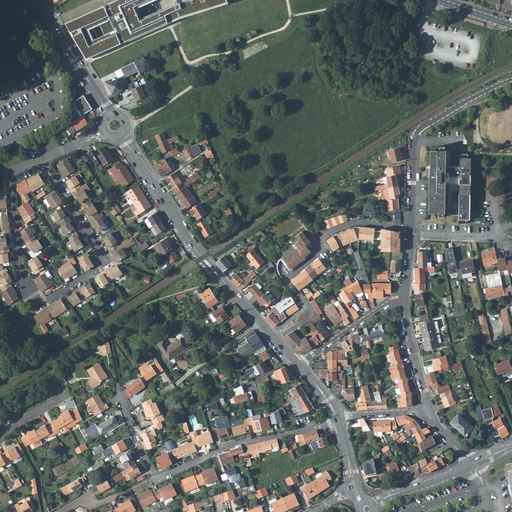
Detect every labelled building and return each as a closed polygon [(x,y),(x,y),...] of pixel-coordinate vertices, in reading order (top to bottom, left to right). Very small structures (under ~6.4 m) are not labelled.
[(139,0),(117,0),(111,3),(114,8),(107,11),(106,8),(72,23),(90,55),(125,39),(122,33),(131,29),(130,26),(129,24),(141,19),(136,8),(142,5),(139,0)] [(174,20),(180,18),(175,3),(177,2),(176,0),(139,0),(142,5),(153,0),(156,0),(160,10),(141,19),(129,24),(130,26),(131,29),(122,33),(125,39),(126,42),(174,20)] [(218,0),(176,0),(177,2),(175,3),(180,18),(187,15),(186,11),(219,1),(218,0)] [(228,3),(227,0),(218,0),(219,1),(186,11),(187,15),(228,3)] [(150,68),(144,57),(121,68),(123,71),(125,75),(119,78),(110,83),(109,81),(106,83),(110,91),(111,91),(113,94),(122,90),(123,89),(120,81),(127,76),(138,71),(140,74),(150,68)] [(133,86),(131,83),(123,86),(126,92),(131,89),(136,87),(135,85),(133,86)] [(136,100),(146,96),(141,85),(136,87),(131,89),(136,100)] [(74,102),(78,107),(80,112),(78,113),(75,116),(77,119),(83,115),(92,109),(84,96),(74,102)] [(88,124),(83,115),(77,119),(72,122),(74,125),(68,129),(70,133),(71,134),(88,124)] [(68,123),(62,127),(67,135),(70,133),(68,129),(74,125),(72,122),(69,124),(68,123)] [(167,140),(163,132),(155,136),(159,144),(167,140)] [(167,140),(159,144),(163,153),(171,149),(168,143),(171,142),(173,142),(171,138),(167,140)] [(198,146),(197,143),(183,150),(188,160),(191,157),(190,154),(193,152),(194,154),(197,152),(197,151),(200,150),(198,146)] [(183,150),(181,145),(168,152),(170,156),(182,151),(183,150)] [(103,147),(96,151),(101,159),(98,161),(102,166),(112,160),(106,150),(105,150),(103,147)] [(392,163),(402,160),(400,148),(390,151),(392,163)] [(460,166),(446,166),(446,150),(445,150),(438,150),(431,150),(430,212),(436,212),(444,212),(445,212),(446,180),(459,180),(459,224),(467,224),(467,221),(471,221),(471,158),(468,158),(468,154),(460,154),(460,166)] [(98,161),(92,151),(87,154),(86,153),(81,157),(85,162),(90,159),(98,172),(103,168),(102,166),(98,161)] [(154,164),(165,159),(170,156),(168,152),(161,156),(162,157),(159,159),(158,157),(152,160),(154,164)] [(62,170),(61,171),(65,177),(75,171),(67,159),(58,165),(61,168),(62,170)] [(172,170),(165,159),(154,164),(162,176),(172,170)] [(117,177),(128,170),(125,165),(123,166),(120,161),(109,168),(110,170),(112,173),(114,172),(117,177)] [(400,166),(386,169),(388,176),(401,174),(400,166)] [(123,186),(125,185),(133,180),(132,180),(127,172),(128,171),(128,170),(117,177),(121,183),(123,186)] [(185,180),(182,182),(177,175),(176,172),(165,179),(168,184),(170,183),(177,193),(187,186),(201,177),(197,172),(185,180)] [(68,188),(71,193),(81,187),(79,184),(80,183),(78,180),(82,177),(79,173),(75,176),(75,175),(66,181),(68,183),(69,185),(70,187),(68,188)] [(25,180),(32,190),(32,191),(44,183),(37,174),(34,176),(31,178),(31,176),(25,180)] [(402,178),(401,174),(388,176),(386,177),(388,184),(385,185),(369,188),(370,192),(378,190),(383,189),(398,186),(397,179),(402,178)] [(26,194),(32,190),(25,180),(25,179),(14,186),(15,186),(21,197),(26,203),(27,202),(30,200),(26,194)] [(75,198),(76,197),(78,199),(80,202),(89,196),(86,193),(90,190),(86,183),(81,187),(71,193),(75,198)] [(137,185),(126,192),(131,199),(128,201),(130,204),(133,203),(144,195),(137,185)] [(187,186),(177,193),(182,202),(183,201),(188,208),(197,202),(187,186)] [(398,186),(383,189),(383,192),(380,193),(381,196),(378,197),(379,200),(387,199),(399,198),(398,197),(400,196),(398,186)] [(56,192),(45,199),(46,199),(50,206),(52,209),(63,202),(56,192)] [(133,203),(137,209),(134,211),(137,215),(151,206),(144,195),(133,203)] [(388,210),(394,210),(394,213),(401,213),(400,210),(399,210),(399,198),(387,199),(388,210)] [(87,213),(88,215),(87,216),(90,220),(99,215),(96,210),(97,210),(93,202),(91,200),(83,205),(85,208),(84,208),(87,213)] [(21,215),(27,223),(35,218),(32,215),(34,214),(27,202),(26,203),(17,208),(21,215)] [(112,206),(117,213),(121,210),(115,202),(111,204),(112,206)] [(206,213),(200,204),(190,211),(193,215),(194,215),(197,219),(206,213)] [(66,212),(64,213),(62,210),(60,208),(52,213),(54,217),(57,221),(58,220),(61,223),(69,218),(66,212)] [(224,210),(228,218),(233,215),(229,208),(224,210)] [(153,225),(161,220),(155,212),(148,217),(148,218),(153,225)] [(345,214),(324,221),(327,229),(348,221),(345,214)] [(0,216),(0,233),(9,233),(8,223),(8,215),(0,216)] [(94,224),(95,226),(98,229),(106,224),(102,216),(100,217),(99,215),(90,220),(92,225),(94,224)] [(74,229),(71,225),(70,223),(72,222),(69,218),(61,223),(62,226),(61,227),(63,230),(65,234),(74,229)] [(153,225),(148,218),(145,220),(145,221),(149,228),(150,227),(153,225)] [(205,219),(197,224),(205,238),(213,233),(210,227),(209,225),(211,223),(208,218),(205,219)] [(137,225),(134,220),(125,226),(128,230),(137,225)] [(166,229),(161,220),(153,225),(150,227),(155,235),(166,229)] [(20,232),(23,235),(24,238),(23,239),(26,243),(35,238),(33,235),(34,233),(29,226),(20,232)] [(382,251),(400,252),(400,243),(398,243),(398,238),(399,238),(399,233),(395,233),(395,238),(382,238),(382,231),(374,231),(375,228),(360,227),(360,228),(356,228),(338,235),(342,246),(360,240),(374,241),(374,238),(382,238),(382,251)] [(395,233),(399,233),(399,232),(382,228),(382,231),(382,238),(395,238),(395,233)] [(298,247),(283,258),(291,269),(306,258),(305,257),(308,255),(311,252),(309,248),(307,246),(310,243),(311,242),(303,231),(296,237),(301,244),(301,245),(299,246),(298,247)] [(80,237),(77,232),(68,238),(70,242),(69,242),(74,250),(82,245),(80,240),(78,238),(80,237)] [(118,241),(113,234),(104,239),(107,243),(108,245),(107,246),(108,248),(110,252),(119,246),(119,245),(117,242),(119,242),(118,241)] [(330,246),(334,252),(340,247),(338,241),(334,236),(328,240),(332,245),(330,246)] [(6,237),(0,237),(0,250),(10,249),(9,244),(7,244),(7,241),(7,240),(6,237)] [(120,259),(127,255),(123,249),(135,241),(133,238),(133,237),(128,240),(122,244),(119,246),(110,252),(111,253),(113,256),(114,255),(116,258),(118,261),(120,259)] [(135,241),(141,251),(149,245),(147,241),(142,244),(141,242),(139,243),(135,237),(133,238),(135,241)] [(35,238),(26,243),(29,248),(30,247),(32,249),(34,253),(43,247),(38,240),(37,241),(35,238)] [(156,245),(162,255),(172,249),(165,238),(156,245)] [(252,247),(244,253),(246,255),(254,249),(252,247)] [(453,248),(449,249),(450,254),(447,254),(448,264),(445,264),(446,270),(449,269),(450,273),(458,272),(454,250),(453,248)] [(0,262),(9,262),(9,258),(9,255),(10,255),(11,255),(10,249),(0,250),(0,262)] [(257,268),(264,262),(254,249),(246,255),(257,268)] [(495,249),(482,252),(484,264),(498,261),(497,256),(495,249)] [(358,269),(359,271),(355,272),(357,275),(362,283),(363,283),(369,281),(359,252),(358,251),(352,253),(358,269)] [(427,251),(418,251),(419,267),(428,267),(432,266),(431,262),(428,262),(428,258),(427,251)] [(80,261),(79,261),(85,271),(93,266),(90,261),(88,258),(90,256),(87,252),(78,257),(80,261)] [(164,258),(169,265),(179,258),(174,252),(164,258)] [(32,265),(34,268),(32,269),(36,274),(45,268),(37,256),(29,261),(32,265)] [(232,265),(224,256),(216,262),(220,268),(224,272),(232,265)] [(500,256),(497,256),(498,261),(500,271),(507,269),(505,257),(501,258),(500,256)] [(306,270),(291,280),(299,290),(313,280),(312,279),(329,266),(326,262),(323,264),(319,258),(305,269),(306,270)] [(69,260),(58,268),(65,279),(68,277),(67,276),(70,274),(76,270),(72,265),(69,260)] [(473,260),(460,263),(463,274),(475,271),(473,260)] [(113,267),(111,269),(110,268),(107,269),(105,270),(111,279),(114,277),(115,278),(122,274),(117,266),(117,265),(115,266),(113,267)] [(415,267),(415,284),(414,284),(414,290),(426,289),(425,272),(435,271),(435,269),(437,268),(437,265),(436,265),(432,266),(428,267),(419,267),(415,267)] [(5,268),(0,271),(0,276),(1,276),(6,285),(2,289),(4,291),(13,285),(11,282),(14,280),(13,278),(11,275),(9,271),(10,271),(8,268),(5,268)] [(101,287),(108,282),(108,281),(111,279),(105,270),(101,273),(101,275),(99,276),(95,278),(101,287)] [(500,270),(486,273),(489,285),(502,283),(500,270)] [(250,279),(251,279),(256,275),(253,271),(247,276),(250,279)] [(42,291),(53,284),(50,279),(46,272),(35,279),(37,282),(40,285),(38,286),(42,291)] [(245,287),(250,280),(247,276),(243,280),(239,276),(237,274),(231,280),(240,290),(245,286),(245,287)] [(352,283),(346,286),(347,288),(349,291),(356,288),(360,285),(358,280),(352,283)] [(78,289),(84,298),(86,296),(87,297),(95,292),(89,283),(85,286),(83,287),(83,286),(78,289)] [(391,284),(375,283),(370,284),(372,298),(384,297),(383,293),(391,292),(391,284)] [(489,285),(485,286),(487,295),(492,294),(491,290),(499,289),(500,293),(504,292),(502,283),(489,285)] [(259,290),(255,284),(249,289),(253,295),(259,290)] [(363,284),(364,293),(367,293),(369,299),(370,298),(372,308),(374,306),(372,298),(370,284),(363,284)] [(2,292),(10,304),(18,298),(17,295),(15,293),(16,292),(17,292),(13,285),(4,291),(2,292)] [(200,294),(209,308),(218,302),(209,288),(200,294)] [(354,298),(349,291),(347,288),(342,292),(341,293),(346,303),(354,298)] [(73,292),(74,293),(72,294),(68,297),(74,305),(76,304),(81,301),(81,300),(84,298),(78,289),(73,292)] [(253,295),(261,304),(262,303),(266,307),(273,301),(266,293),(263,294),(259,290),(253,295)] [(311,292),(306,295),(308,298),(312,295),(314,299),(314,298),(321,294),(319,291),(314,294),(311,291),(311,292)] [(425,305),(423,294),(415,295),(417,306),(418,306),(425,305)] [(285,317),(282,311),(295,302),(290,295),(275,306),(271,311),(269,311),(267,313),(269,315),(265,318),(274,327),(280,322),(285,317)] [(319,329),(321,333),(320,334),(318,330),(313,323),(321,318),(319,315),(322,313),(316,301),(314,298),(314,299),(311,301),(319,315),(307,322),(308,323),(309,325),(312,330),(320,341),(329,335),(325,330),(323,331),(321,328),(319,329)] [(362,308),(368,306),(365,299),(360,301),(362,308)] [(55,306),(54,304),(49,308),(55,317),(58,315),(59,316),(66,311),(61,302),(57,305),(55,306)] [(282,311),(285,317),(299,308),(295,302),(282,311)] [(465,309),(464,302),(452,304),(454,312),(465,309)] [(334,325),(343,319),(335,307),(333,303),(324,309),(334,325)] [(335,307),(343,319),(346,317),(348,316),(340,303),(335,307)] [(348,308),(355,319),(359,316),(357,313),(356,313),(351,305),(348,308)] [(222,307),(215,311),(213,308),(199,318),(201,321),(209,315),(214,322),(217,320),(219,323),(228,317),(222,307)] [(44,311),(45,312),(44,313),(35,319),(41,327),(45,334),(49,331),(45,325),(53,319),(52,318),(55,317),(49,308),(44,311)] [(511,331),(508,312),(502,313),(506,335),(511,333),(511,332),(511,331)] [(483,313),(478,314),(485,345),(491,342),(485,316),(484,316),(483,313)] [(229,322),(231,325),(234,328),(236,332),(246,325),(239,315),(229,322)] [(437,334),(434,321),(420,324),(421,329),(423,329),(424,333),(425,337),(437,334)] [(368,340),(388,335),(385,324),(379,325),(380,328),(377,329),(376,327),(373,328),(374,330),(371,330),(370,327),(364,329),(365,334),(359,335),(361,342),(365,341),(367,348),(370,347),(369,344),(368,340)] [(306,336),(312,347),(321,342),(320,341),(312,330),(311,331),(312,332),(306,335),(306,336)] [(266,349),(262,343),(254,331),(236,343),(238,346),(246,340),(248,343),(237,349),(243,358),(256,350),(258,354),(266,349)] [(288,337),(286,340),(292,348),(310,349),(312,347),(306,336),(299,341),(293,332),(287,336),(288,337)] [(351,335),(354,344),(353,344),(354,349),(356,349),(358,349),(357,347),(358,347),(357,343),(361,342),(359,335),(358,333),(351,335)] [(437,334),(425,337),(425,341),(426,345),(425,345),(426,351),(440,348),(439,342),(437,334)] [(354,344),(351,335),(340,342),(347,351),(354,349),(353,344),(354,344)] [(159,344),(169,360),(188,347),(182,337),(167,347),(163,341),(159,344)] [(111,355),(109,343),(101,345),(103,356),(111,355)] [(328,351),(328,360),(337,360),(342,359),(342,350),(337,350),(337,348),(332,348),(332,350),(328,351)] [(271,356),(266,349),(258,354),(257,355),(261,362),(263,361),(271,356)] [(394,366),(402,364),(399,350),(390,352),(389,352),(391,361),(392,361),(393,366),(394,366)] [(447,355),(442,357),(436,358),(435,359),(436,365),(426,367),(428,373),(445,367),(450,366),(447,355)] [(511,368),(508,359),(495,365),(498,374),(511,368)] [(137,366),(146,379),(156,373),(157,374),(160,372),(154,362),(149,365),(145,360),(137,366)] [(157,360),(154,362),(160,372),(163,369),(157,360)] [(328,360),(328,369),(328,374),(337,374),(337,371),(337,366),(337,362),(337,360),(328,360)] [(260,373),(268,369),(263,361),(261,362),(256,365),(260,373)] [(450,366),(450,368),(453,367),(454,370),(462,366),(461,361),(452,365),(450,366)] [(99,362),(87,370),(92,379),(89,381),(93,389),(101,384),(100,382),(108,378),(99,362)] [(390,367),(393,381),(397,380),(398,380),(407,378),(403,364),(402,364),(394,366),(393,366),(390,367)] [(206,365),(195,373),(198,378),(209,371),(206,365)] [(215,365),(208,369),(213,378),(220,374),(215,365)] [(260,373),(256,365),(251,367),(253,371),(256,375),(260,373)] [(285,367),(260,377),(263,384),(269,381),(267,377),(270,375),(274,374),(276,378),(281,377),(282,379),(282,381),(281,381),(281,383),(290,379),(285,367)] [(442,370),(445,369),(445,367),(428,373),(426,374),(428,383),(430,389),(436,387),(439,394),(450,390),(447,383),(439,386),(436,377),(435,374),(438,372),(442,371),(442,370)] [(328,369),(311,370),(319,378),(328,378),(328,374),(328,369)] [(337,382),(337,380),(342,380),(342,374),(337,374),(328,374),(328,378),(328,380),(333,380),(333,382),(337,382)] [(131,394),(144,385),(139,377),(125,386),(126,387),(130,394),(131,394)] [(397,395),(411,391),(408,378),(407,378),(398,380),(400,388),(395,389),(397,395)] [(291,389),(295,396),(292,398),(289,399),(291,402),(306,394),(300,384),(291,389)] [(252,399),(250,391),(244,393),(242,385),(232,389),(234,396),(233,397),(235,403),(245,401),(252,399)] [(331,391),(339,400),(341,393),(343,389),(343,387),(340,387),(338,385),(331,391)] [(130,394),(126,387),(122,390),(126,396),(130,394)] [(363,389),(368,409),(383,408),(381,401),(381,398),(380,396),(379,391),(376,392),(377,396),(375,396),(376,401),(372,403),(369,389),(367,390),(366,387),(363,388),(363,389)] [(354,388),(346,389),(343,389),(341,393),(347,399),(355,398),(354,388)] [(357,403),(358,410),(368,409),(363,389),(359,390),(361,403),(357,403)] [(441,399),(444,408),(454,404),(450,390),(439,394),(438,394),(440,399),(441,399)] [(314,395),(311,391),(306,394),(291,402),(286,405),(288,408),(290,407),(296,416),(304,413),(313,407),(308,398),(314,395)] [(409,407),(412,405),(411,391),(397,395),(397,398),(397,407),(409,407)] [(96,415),(109,408),(107,404),(104,405),(98,394),(87,400),(91,406),(87,408),(90,413),(94,411),(96,415)] [(164,419),(163,416),(161,417),(156,407),(158,406),(157,405),(155,406),(151,399),(141,403),(144,408),(145,407),(146,410),(144,411),(147,417),(148,420),(151,419),(154,425),(162,421),(164,419)] [(502,413),(499,405),(491,408),(492,410),(492,411),(493,416),(502,413)] [(285,413),(282,407),(270,415),(269,415),(272,425),(282,421),(280,416),(285,413)] [(68,410),(61,414),(62,417),(67,425),(69,428),(76,424),(76,423),(73,419),(76,418),(76,416),(79,414),(77,408),(72,410),(69,411),(68,410)] [(482,413),(486,425),(487,425),(493,438),(501,435),(494,422),(493,422),(493,421),(492,418),(494,418),(493,416),(492,411),(482,413)] [(82,419),(79,414),(76,416),(76,418),(73,419),(76,423),(82,419)] [(227,414),(215,418),(219,429),(216,430),(217,433),(219,439),(233,435),(228,419),(227,414)] [(466,421),(458,414),(450,422),(466,436),(473,429),(465,422),(466,421)] [(96,426),(95,424),(89,427),(91,430),(87,432),(91,439),(118,424),(114,416),(96,426)] [(397,417),(399,426),(406,423),(409,424),(415,421),(405,416),(397,417)] [(507,422),(504,416),(493,421),(493,422),(494,422),(501,435),(502,437),(509,434),(507,429),(509,428),(508,426),(506,427),(505,423),(507,422)] [(53,424),(50,426),(55,435),(60,432),(59,430),(62,428),(65,433),(70,430),(69,428),(67,425),(62,417),(52,422),(53,424)] [(267,417),(252,421),(251,417),(247,418),(249,425),(252,424),(254,432),(270,428),(267,417)] [(230,423),(233,436),(246,432),(246,429),(249,428),(249,425),(247,418),(230,423)] [(351,430),(350,427),(358,427),(355,420),(348,421),(346,423),(348,430),(351,430)] [(415,421),(409,424),(405,427),(407,432),(419,425),(415,421)] [(160,422),(141,432),(147,445),(148,449),(156,446),(154,442),(157,441),(154,435),(156,434),(156,433),(160,431),(161,429),(162,429),(162,426),(160,422)] [(396,423),(390,423),(390,422),(374,423),(374,433),(375,433),(375,436),(382,436),(382,432),(391,431),(391,430),(397,430),(396,423)] [(419,425),(407,432),(409,436),(410,436),(414,434),(421,430),(419,425)] [(47,439),(55,435),(50,426),(47,428),(45,426),(36,431),(41,440),(46,437),(47,439)] [(421,430),(414,434),(414,436),(415,436),(417,440),(419,444),(424,440),(426,439),(424,436),(430,433),(430,431),(425,428),(421,430)] [(35,430),(27,434),(27,435),(25,437),(21,439),(26,447),(29,445),(32,443),(33,444),(41,440),(36,431),(35,430)] [(193,441),(196,447),(214,441),(210,431),(197,435),(197,434),(191,436),(193,441)] [(310,443),(319,440),(316,431),(311,432),(310,433),(303,435),(302,435),(297,435),(298,442),(300,447),(310,443)] [(397,441),(403,452),(405,450),(403,447),(401,443),(408,438),(409,439),(410,439),(409,437),(409,436),(407,432),(403,435),(402,437),(397,441)] [(426,439),(424,440),(419,444),(419,445),(422,451),(441,441),(434,435),(426,439)] [(277,438),(257,443),(259,453),(267,451),(267,450),(273,449),(272,447),(279,446),(277,438)] [(313,451),(328,446),(326,438),(319,440),(310,443),(313,451)] [(41,440),(33,444),(35,449),(43,444),(41,440)] [(116,453),(127,447),(123,440),(112,446),(114,450),(116,453)] [(174,455),(176,459),(197,450),(196,447),(193,441),(186,445),(181,446),(176,449),(171,440),(167,441),(168,442),(174,455)] [(162,455),(156,458),(161,468),(172,463),(169,457),(174,455),(168,442),(164,444),(168,450),(169,452),(162,455)] [(251,461),(249,457),(259,454),(259,453),(257,443),(247,446),(248,450),(243,451),(243,453),(247,467),(252,465),(251,461)] [(8,452),(5,454),(9,461),(12,460),(13,461),(21,456),(24,454),(19,444),(15,446),(7,451),(8,452)] [(104,451),(100,445),(93,449),(96,455),(102,452),(104,451)] [(242,448),(218,455),(222,465),(233,462),(232,457),(243,453),(243,451),(242,448)] [(130,453),(120,458),(126,469),(136,464),(130,453)] [(1,454),(0,454),(0,467),(7,464),(6,463),(9,461),(5,454),(2,455),(1,454)] [(441,458),(434,461),(438,468),(444,465),(441,458)] [(92,471),(104,464),(102,460),(90,466),(92,471)] [(372,460),(363,465),(364,471),(366,470),(367,477),(376,474),(375,472),(377,471),(377,468),(375,469),(373,463),(372,460)] [(428,465),(426,461),(425,460),(418,463),(423,474),(431,473),(431,472),(428,465)] [(428,465),(431,472),(438,468),(434,461),(433,462),(428,465)] [(396,473),(400,471),(396,462),(386,467),(388,471),(390,470),(391,473),(395,471),(396,473)] [(141,473),(136,464),(126,469),(125,470),(127,473),(129,473),(131,478),(141,473)] [(417,470),(414,471),(412,466),(411,466),(408,468),(411,474),(415,472),(416,475),(419,474),(417,470)] [(201,473),(201,474),(198,475),(201,485),(205,483),(205,484),(218,479),(214,468),(201,473)] [(230,479),(223,482),(226,492),(231,491),(229,485),(234,483),(236,484),(239,485),(240,489),(245,487),(241,474),(236,475),(234,468),(225,471),(226,475),(228,475),(230,479)] [(121,472),(120,473),(112,477),(115,482),(124,478),(121,472)] [(322,474),(323,476),(312,483),(319,494),(330,487),(327,483),(332,480),(328,473),(327,473),(326,472),(322,474)] [(85,475),(61,488),(65,495),(86,484),(84,480),(87,479),(85,475)] [(198,487),(197,486),(201,485),(198,475),(194,477),(194,475),(181,480),(185,492),(198,487)] [(290,477),(294,484),(298,482),(295,475),(290,477)] [(285,479),(289,487),(294,484),(290,477),(285,479)] [(107,480),(97,486),(98,489),(100,492),(111,487),(107,480)] [(301,490),(308,500),(319,494),(312,483),(301,490)] [(176,494),(171,484),(155,491),(159,498),(161,502),(164,501),(171,497),(176,494)] [(260,489),(263,497),(268,495),(265,487),(260,489)] [(151,491),(150,490),(138,496),(144,507),(156,501),(156,500),(159,498),(155,491),(154,489),(151,491)] [(254,492),(257,500),(263,497),(260,489),(255,491),(254,492)] [(231,491),(226,492),(229,501),(236,499),(235,497),(232,490),(231,491)] [(226,492),(214,497),(215,502),(220,501),(221,503),(229,501),(226,492)] [(283,499),(288,510),(299,505),(294,494),(283,499)] [(206,499),(193,504),(196,511),(201,510),(200,508),(208,505),(206,499)] [(274,511),(283,511),(288,510),(283,499),(277,502),(275,499),(270,501),(274,511)] [(117,506),(118,508),(115,509),(116,511),(131,511),(135,510),(129,500),(117,506)] [(32,511),(36,509),(31,501),(28,502),(28,501),(20,506),(19,504),(16,505),(19,511),(32,511),(33,511),(32,511)]
